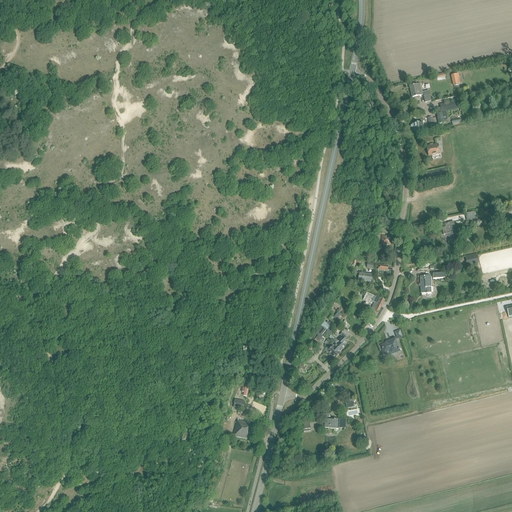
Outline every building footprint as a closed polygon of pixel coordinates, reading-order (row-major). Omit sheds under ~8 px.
[(459,74),(453,75),(451,75),(453,86),(461,84),(459,74)] [(412,98),(416,97),(419,96),(423,95),(425,103),(431,102),(432,102),(429,91),(422,93),(420,84),(409,86),(412,98)] [(440,105),(440,108),(435,109),(436,112),(439,124),(444,123),(447,122),(445,111),(457,109),(456,102),(440,105)] [(422,122),(414,124),(413,124),(413,125),(412,125),(411,126),(412,127),(413,128),(414,131),(416,131),(424,129),(422,122)] [(427,147),(429,156),(439,153),(438,145),(427,147)] [(425,173),(428,183),(447,178),(445,168),(425,173)] [(474,215),(476,215),(475,212),(474,213),(474,212),(465,214),(467,224),(476,223),(474,215)] [(458,242),(454,225),(453,222),(444,224),(445,227),(442,228),(443,235),(449,234),(451,244),(458,242)] [(381,236),(380,244),(390,245),(390,236),(381,236)] [(479,263),(477,254),(465,257),(467,266),(479,263)] [(359,273),(359,277),(358,280),(371,282),(372,275),(359,273)] [(420,277),(421,294),(431,293),(431,288),(431,276),(424,277),(420,277)] [(482,287),(483,294),(491,293),(490,289),(486,289),(486,286),(482,287)] [(367,292),(365,296),(363,300),(372,305),(373,302),(374,303),(372,308),(369,307),(366,312),(376,317),(385,300),(376,296),(375,296),(367,292)] [(338,311),(334,317),(337,319),(341,314),(345,309),(341,306),(339,309),(337,311),(338,311)] [(324,321),(320,326),(326,331),(327,330),(327,331),(325,333),(330,337),(334,332),(331,330),(335,325),(336,323),(333,321),(332,322),(331,321),(330,323),(328,321),(326,323),(324,321)] [(324,342),(321,339),(323,336),(322,335),(326,331),(321,326),(315,333),(318,336),(313,341),(318,347),(319,345),(324,342)] [(338,340),(335,343),(339,347),(338,348),(341,352),(345,348),(344,346),(347,342),(344,339),(347,337),(342,333),(340,335),(342,337),(338,340)] [(399,351),(395,339),(391,341),(391,342),(385,344),(385,343),(382,344),(383,345),(381,345),(384,352),(389,350),(391,356),(398,354),(397,352),(399,351)] [(327,347),(324,350),(327,352),(334,359),(337,356),(341,352),(338,348),(339,347),(335,343),(333,341),(330,344),(333,347),(330,349),(330,350),(327,347)] [(345,401),(347,409),(355,407),(353,399),(345,401)] [(232,424),(236,425),(233,436),(251,440),(254,424),(253,424),(254,424),(239,421),(239,420),(238,419),(238,421),(234,420),(232,424)] [(345,429),(345,421),(339,420),(339,421),(335,421),(335,420),(325,420),(325,429),(335,429),(338,429),(345,429)]
